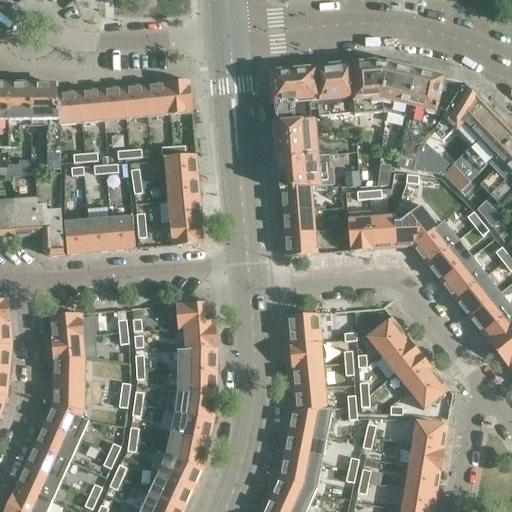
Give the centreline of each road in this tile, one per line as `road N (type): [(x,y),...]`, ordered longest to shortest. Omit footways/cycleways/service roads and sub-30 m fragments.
road 1 (residential): [(487,392),(405,285),(372,277),(255,286)]
road 2 (tertiary): [(255,286),(229,36)]
road 3 (residential): [(0,4),(87,42),(229,36)]
road 4 (tertiary): [(461,33),(396,19),(229,36)]
road 5 (residential): [(25,279),(214,269),(255,286)]
road 6 (tertiary): [(227,511),(247,473),(261,399),(255,286)]
road 7 (residential): [(0,476),(29,392),(25,279)]
road 8 (residential): [(459,511),(473,419),(487,392)]
